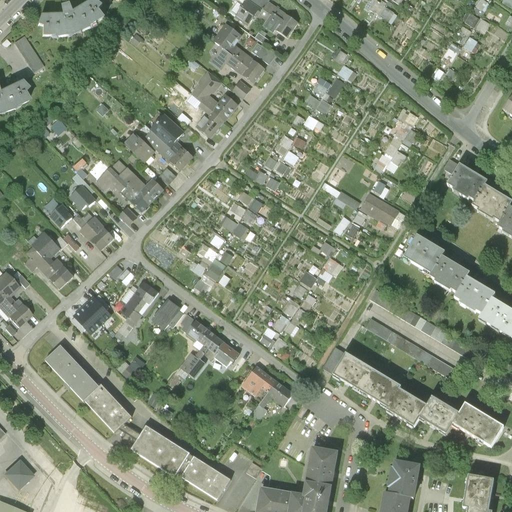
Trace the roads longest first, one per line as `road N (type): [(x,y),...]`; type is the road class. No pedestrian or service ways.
road 1 (residential): [(344,511),(358,425),(127,248)]
road 2 (residential): [(127,248),(210,160),(323,12)]
road 3 (residential): [(7,362),(99,454),(185,511)]
road 4 (residential): [(323,12),(461,130)]
road 5 (residential): [(7,362),(127,248)]
